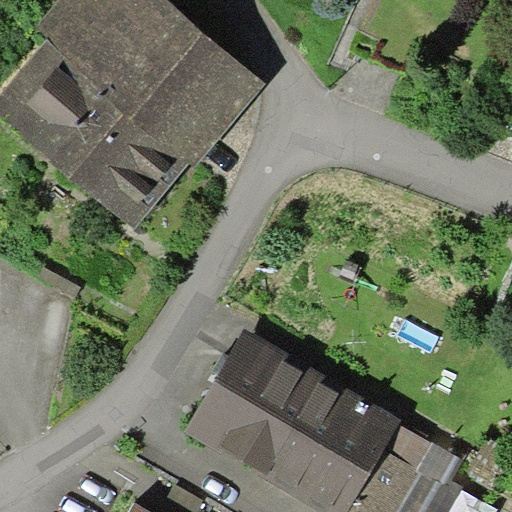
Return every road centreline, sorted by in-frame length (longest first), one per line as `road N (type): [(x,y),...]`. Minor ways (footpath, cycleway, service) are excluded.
road 1 (residential): [(315,121),(127,404),(0,482)]
road 2 (residential): [(511,208),(315,121)]
road 3 (residential): [(227,0),(315,121)]
